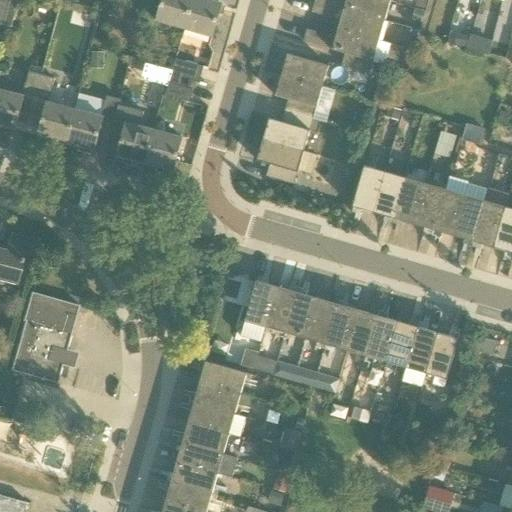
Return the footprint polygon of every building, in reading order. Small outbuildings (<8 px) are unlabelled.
[(0,0),(0,24),(11,28),(18,0),(0,0)] [(185,29),(193,0),(149,0),(145,17),(185,29)] [(192,31),(211,36),(221,3),(211,0),(193,0),(185,29),(192,31)] [(386,21),(391,1),(386,0),(316,0),(316,1),(386,21)] [(418,0),(417,6),(425,9),(427,0),(418,0)] [(380,41),(386,21),(316,1),(312,12),(341,21),(339,29),(380,41)] [(412,19),(420,21),(422,22),(425,11),(423,10),(415,8),(412,19)] [(374,62),(380,41),(339,29),(337,38),(308,29),(304,41),(332,49),(332,50),(345,54),(373,62),(374,62)] [(92,53),(92,69),(105,69),(104,53),(92,53)] [(282,75),(323,86),(329,66),(288,54),(282,75)] [(370,74),(373,62),(345,54),(342,66),(370,74)] [(143,75),(146,63),(134,59),(130,71),(143,75)] [(202,66),(183,60),(177,59),(169,84),(178,86),(178,85),(182,76),(197,80),(202,66)] [(24,97),(0,90),(0,126),(15,130),(17,122),(29,125),(41,76),(40,76),(42,69),(32,67),(24,97)] [(159,68),(155,82),(168,85),(168,83),(169,82),(172,71),(159,68)] [(314,119),(323,86),(282,75),(276,96),(289,100),(285,111),(314,119)] [(39,136),(67,144),(76,110),(48,103),(54,79),(41,76),(29,125),(41,128),(39,136)] [(193,88),(195,81),(188,79),(185,86),(193,88)] [(191,89),(178,85),(178,86),(169,84),(165,95),(168,95),(187,101),(191,89)] [(103,117),(76,110),(67,144),(94,151),(97,142),(109,145),(115,120),(118,110),(117,109),(119,101),(108,98),(103,117)] [(388,106),(384,117),(398,121),(402,111),(388,106)] [(305,152),(314,119),(285,111),(282,122),(270,119),(263,141),(305,152)] [(508,125),(511,115),(501,112),(498,122),(508,125)] [(155,131),(115,120),(109,145),(120,148),(118,157),(146,165),(155,131)] [(155,131),(146,165),(173,172),(182,138),(155,131)] [(440,131),(437,153),(453,155),(456,134),(440,131)] [(299,173),(305,152),(263,141),(257,161),(270,164),(267,176),(294,184),(298,172),(299,173)] [(313,171),(319,154),(309,151),(303,168),(313,171)] [(371,212),(383,171),(365,166),(353,207),(355,208),(355,207),(371,212)] [(391,218),(403,177),(383,171),(371,212),(391,218)] [(411,223),(423,182),(403,177),(391,218),(411,223)] [(452,178),(450,188),(487,197),(490,186),(452,178)] [(432,229),(444,188),(423,182),(411,223),(432,229)] [(452,235),(464,194),(444,188),(432,229),(452,235)] [(473,241),(484,200),(464,194),(452,235),(473,241)] [(493,247),(505,206),(484,200),(473,241),(493,247)] [(511,252),(511,208),(505,206),(493,247),(511,252)] [(0,249),(0,280),(15,285),(27,239),(10,234),(5,251),(0,249)] [(246,322),(265,327),(276,286),(259,282),(260,281),(257,280),(246,322)] [(295,292),(276,286),(265,327),(285,333),(295,292)] [(31,292),(9,370),(60,384),(65,365),(69,366),(73,353),(69,351),(81,306),(31,292)] [(315,298),(295,292),(285,333),(305,339),(315,298)] [(305,339),(325,344),(336,304),(315,298),(305,339)] [(356,310),(336,304),(325,344),(346,350),(356,310)] [(346,350),(365,356),(376,315),(356,310),(346,350)] [(396,321),(376,315),(365,356),(385,362),(396,321)] [(385,362),(405,367),(416,327),(396,321),(385,362)] [(405,367),(425,373),(436,332),(416,327),(405,367)] [(457,338),(436,332),(425,373),(447,379),(459,338),(457,338)] [(497,342),(480,337),(476,350),(493,355),(497,342)] [(241,366),(253,369),(258,353),(245,349),(241,366)] [(200,382),(242,394),(248,373),(206,362),(200,382)] [(236,414),(242,394),(200,382),(195,402),(236,414)] [(230,434),(236,414),(195,402),(189,422),(230,434)] [(368,424),(368,423),(372,411),(354,406),(351,419),(368,424)] [(407,417),(394,414),(391,427),(403,431),(407,417)] [(224,454),(230,434),(189,422),(183,442),(224,454)] [(286,427),(281,445),(297,449),(302,431),(286,427)] [(218,476),(224,454),(183,442),(177,464),(218,476)] [(223,473),(234,476),(239,456),(228,453),(223,473)] [(212,496),(218,476),(177,464),(171,484),(212,496)] [(200,511),(207,511),(212,496),(171,484),(166,502),(200,511)] [(430,508),(438,510),(441,496),(434,493),(427,492),(423,506),(430,508)] [(0,511),(26,511),(29,504),(0,495),(0,511)] [(361,511),(364,505),(348,500),(344,511),(361,511)] [(200,511),(166,502),(163,511),(200,511)]
